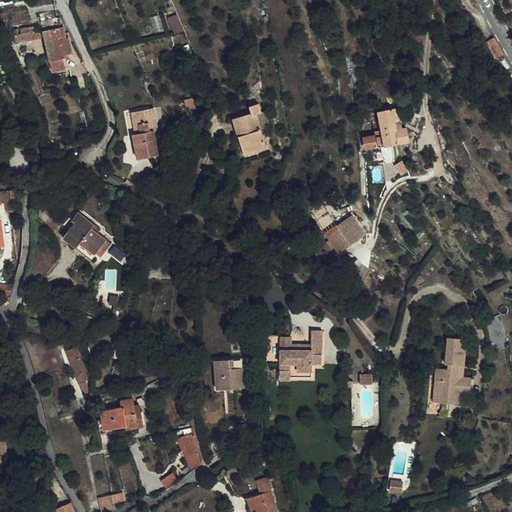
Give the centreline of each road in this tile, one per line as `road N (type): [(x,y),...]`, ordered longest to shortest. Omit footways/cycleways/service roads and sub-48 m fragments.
road 1 (unknown): [(432,0),(426,108),(438,165),(391,188),(359,268)]
road 2 (unknown): [(128,511),(195,480),(227,492),(241,511)]
